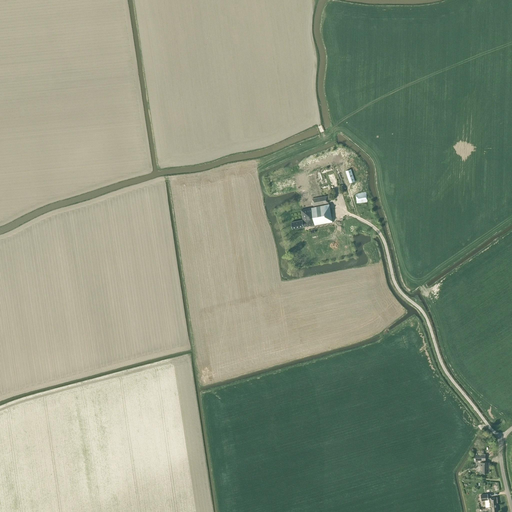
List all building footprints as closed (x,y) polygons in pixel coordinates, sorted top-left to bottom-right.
[(346,171),(350,183),(355,181),(351,169),(346,171)] [(354,193),(357,201),(367,198),(364,190),(354,193)] [(291,222),(292,229),(310,226),(310,227),(332,222),(327,196),(312,199),(313,206),(316,206),(316,207),(300,210),(302,220),(291,222)] [(480,473),(489,473),(489,462),(480,462),(480,473)] [(489,507),(489,511),(491,511),(492,511),(497,511),(497,509),(497,503),(498,503),(497,497),(488,498),(488,494),(481,495),(481,501),(485,500),(485,507),(489,507)]
